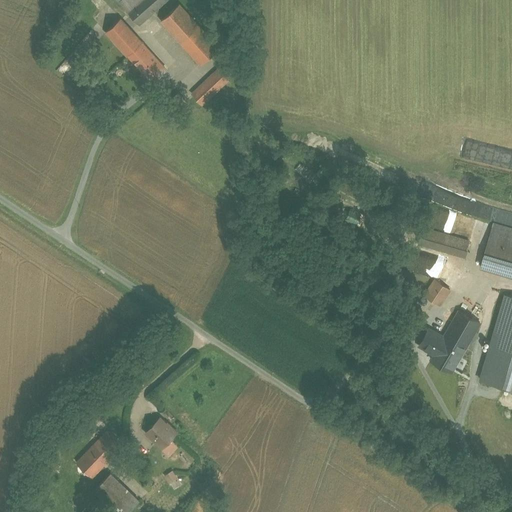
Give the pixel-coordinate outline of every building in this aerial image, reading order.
[(116,0),(139,24),(166,0),(116,0)] [(179,4),(161,20),(201,64),(219,48),(179,4)] [(166,69),(120,18),(105,32),(127,56),(129,55),(153,81),(166,69)] [(218,69),(192,94),(202,104),(228,80),(218,69)] [(511,228),(494,223),(481,267),(511,276),(511,228)] [(469,242),(423,229),(419,244),(465,257),(469,242)] [(450,290),(435,280),(425,295),(439,305),(450,290)] [(511,296),(504,294),(479,380),(511,389),(511,296)] [(465,348),(480,323),(459,311),(444,336),(465,348)] [(465,348),(444,336),(444,338),(429,329),(420,345),(434,354),(432,357),(453,369),(465,348)] [(160,418),(147,431),(162,447),(177,432),(171,426),(169,427),(160,418)] [(107,429),(76,462),(92,477),(123,445),(107,429)] [(128,511),(139,501),(110,473),(97,487),(122,511),(128,511)]
